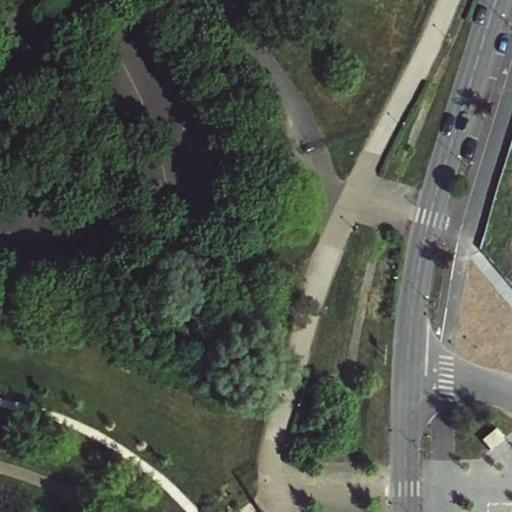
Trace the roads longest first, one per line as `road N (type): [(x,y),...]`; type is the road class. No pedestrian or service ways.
road 1 (residential): [(497,0),(419,263)]
road 2 (residential): [(408,380),(407,511)]
